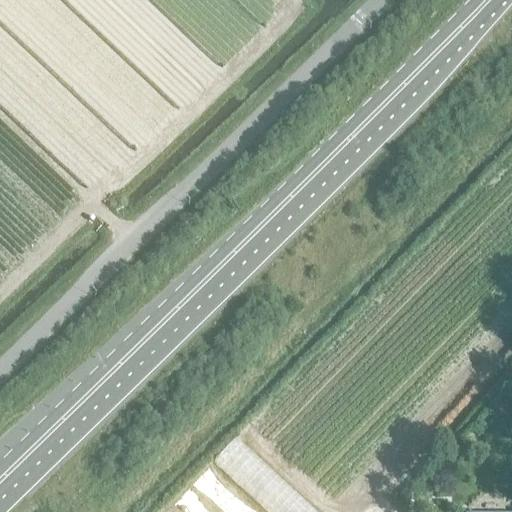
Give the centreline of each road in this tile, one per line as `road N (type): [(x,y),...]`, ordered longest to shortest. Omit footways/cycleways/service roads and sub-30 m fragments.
road 1 (primary): [(488,0),(0,480)]
road 2 (unclassified): [(0,367),(376,0)]
road 3 (track): [(129,240),(95,203),(144,167),(299,12)]
road 4 (track): [(95,203),(9,291)]
